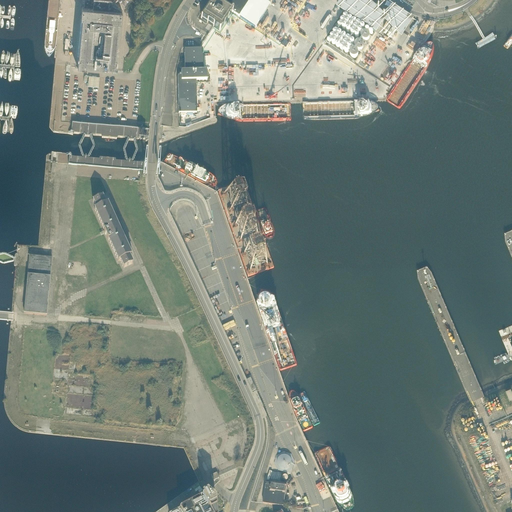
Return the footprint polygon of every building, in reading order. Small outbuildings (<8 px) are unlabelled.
[(78,67),(91,69),(114,71),(119,20),(121,21),(121,19),(122,13),(120,11),(121,6),(115,1),(113,0),(84,0),(84,6),(83,13),(81,13),(77,56),(79,56),(78,67)] [(220,31),(220,30),(221,30),(224,24),(225,23),(229,18),(229,17),(232,13),(232,12),(239,16),(249,0),(213,0),(213,1),(210,6),(209,7),(206,12),(205,13),(202,17),(201,18),(202,19),(208,22),(208,23),(209,23),(208,24),(210,26),(212,27),(213,26),(214,26),(219,30),(220,31)] [(265,0),(249,0),(239,16),(256,27),(271,4),(265,0)] [(341,0),(337,7),(338,7),(342,0),(367,0),(369,1),(366,7),(384,19),(376,32),(377,33),(384,23),(401,39),(413,21),(392,7),(388,10),(384,14),(379,10),(378,10),(378,9),(373,3),(372,3),(371,3),(371,2),(369,0),(341,0)] [(367,0),(342,0),(338,7),(340,9),(343,11),(376,32),(384,19),(366,7),(369,1),(367,0)] [(364,42),(365,42),(367,42),(368,41),(369,40),(369,39),(369,37),(369,36),(368,34),(367,34),(366,33),(364,33),(363,33),(362,34),(361,35),(360,37),(360,38),(361,39),(361,41),(362,42),(364,42)] [(285,40),(281,45),(286,48),(290,43),(285,40)] [(359,51),(360,51),(361,50),(363,49),(364,48),(364,47),(364,46),(364,44),(363,43),(362,42),(361,41),(359,41),(358,42),(357,43),(356,44),(355,45),(355,46),(355,48),(356,49),(357,50),(359,51)] [(203,49),(201,49),(184,50),(185,71),(181,71),(181,76),(178,76),(179,114),(197,113),(196,81),(207,81),(207,71),(203,71),(203,55),(203,49)] [(353,59),(355,59),(356,58),(357,58),(358,57),(359,55),(359,54),(358,52),(358,51),(357,50),(355,50),(354,50),(352,50),(351,51),(350,52),(350,53),(350,55),(350,56),(351,57),(352,58),(353,59)] [(88,87),(99,88),(100,79),(89,78),(88,87)] [(102,197),(101,197),(102,197),(94,201),(93,201),(96,209),(95,209),(105,231),(104,232),(105,233),(108,240),(118,262),(120,261),(124,268),(132,264),(132,265),(133,264),(130,257),(131,256),(121,234),(124,233),(120,224),(117,225),(107,203),(106,204),(102,197)] [(47,316),(52,263),(52,258),(30,256),(24,314),(47,316)] [(247,380),(252,392),(256,390),(250,378),(247,380)] [(277,455),(274,463),(278,470),(285,472),(291,474),(295,462),(291,454),(284,452),(277,455)] [(132,499),(139,508),(139,509),(163,492),(163,491),(157,482),(156,482),(132,499)] [(284,506),(287,486),(266,483),(263,504),(284,506)] [(175,511),(174,511),(216,511),(215,499),(207,491),(202,494),(203,496),(202,497),(201,497),(180,508),(179,508),(180,509),(175,511)]
